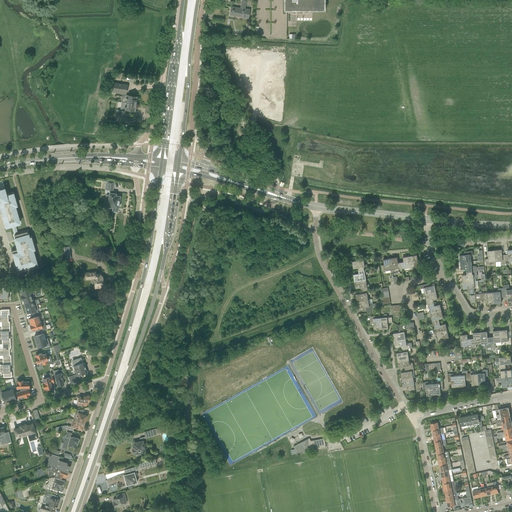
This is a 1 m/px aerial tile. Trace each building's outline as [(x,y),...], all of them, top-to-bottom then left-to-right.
[(241,0),(240,8),(231,7),(229,15),(242,17),(242,18),(248,19),(250,9),(245,9),(246,0),(243,0),(240,0),(241,0)] [(283,0),(283,11),(286,11),(286,28),(287,28),(287,11),(312,11),(325,11),(325,7),(324,0),(283,0)] [(112,91),(122,93),(121,97),(125,97),(124,102),(125,102),(136,104),(137,100),(136,100),(136,99),(136,96),(125,95),(126,93),(127,85),(113,83),(112,91)] [(117,115),(124,116),(125,111),(124,111),(125,110),(134,111),(135,108),(135,107),(136,108),(136,104),(125,102),(124,102),(123,109),(123,110),(118,110),(117,115)] [(118,195),(111,194),(112,191),(114,181),(108,181),(106,190),(110,191),(108,206),(113,207),(112,211),(113,211),(117,212),(119,197),(118,197),(118,195)] [(0,206),(6,227),(12,225),(15,224),(19,223),(14,206),(16,205),(13,194),(6,196),(4,191),(4,189),(0,190),(0,206)] [(18,249),(11,251),(17,273),(21,271),(23,271),(37,267),(32,249),(34,249),(31,238),(29,238),(27,231),(17,234),(15,235),(14,235),(18,249)] [(495,262),(494,250),(487,251),(488,259),(485,259),(485,266),(491,265),(490,262),(495,262)] [(501,250),(494,250),(495,262),(500,261),(500,264),(503,264),(505,264),(505,257),(502,258),(501,250)] [(471,256),(473,256),(472,251),(464,252),(465,255),(459,255),(460,263),(471,261),(471,256)] [(417,255),(410,256),(412,269),(414,269),(413,267),(418,266),(419,267),(422,267),(421,260),(418,260),(417,255)] [(412,269),(410,256),(403,257),(403,262),(401,262),(402,269),(410,268),(410,270),(412,269)] [(397,257),(390,258),(392,272),(393,271),(394,273),(399,272),(399,270),(402,269),(401,262),(398,263),(397,257)] [(392,272),(390,258),(383,260),(384,265),(381,266),(382,273),(385,272),(385,271),(390,270),(390,272),(392,272)] [(364,265),(363,260),(352,262),(353,269),(358,268),(358,271),(365,270),(365,267),(367,267),(366,265),(364,265)] [(471,261),(460,263),(460,270),(466,269),(466,272),(476,271),(477,271),(477,267),(475,266),(471,266),(471,261)] [(365,270),(358,271),(359,274),(353,275),(354,282),(366,280),(365,275),(368,274),(368,272),(366,273),(365,270)] [(466,272),(466,275),(462,275),(462,282),(474,281),(473,276),(477,276),(476,271),(466,272)] [(101,274),(98,274),(98,273),(95,274),(95,272),(86,273),(86,278),(94,277),(95,288),(104,287),(102,276),(101,276),(101,274)] [(367,285),(366,280),(354,282),(356,289),(360,288),(361,291),(367,290),(367,287),(369,286),(369,284),(367,285)] [(474,281),(462,282),(463,289),(469,289),(469,293),(474,293),(474,288),(474,281)] [(423,295),(436,292),(434,285),(429,286),(428,283),(421,285),(422,288),(423,288),(424,293),(423,294),(423,295)] [(19,287),(21,292),(32,289),(31,289),(29,284),(28,284),(19,287)] [(0,286),(0,298),(4,299),(4,298),(7,298),(8,296),(8,297),(9,290),(8,290),(8,287),(10,287),(10,286),(0,286)] [(498,292),(493,292),(494,304),(501,303),(501,295),(503,295),(503,288),(498,288),(498,292)] [(511,300),(511,289),(508,290),(508,288),(503,288),(503,295),(506,294),(507,301),(511,300)] [(21,295),(22,298),(34,294),(32,289),(21,292),(22,295),(21,295)] [(361,294),(356,294),(357,302),(368,300),(367,295),(370,294),(370,292),(368,292),(367,290),(361,291),(361,294)] [(436,292),(423,295),(423,297),(425,296),(427,304),(434,303),(433,300),(438,299),(436,292)] [(486,293),(482,294),(482,300),(487,300),(487,304),(494,304),(493,292),(486,293)] [(23,301),(24,303),(35,299),(34,300),(33,297),(32,295),(34,294),(22,298),(23,301)] [(24,303),(26,308),(34,305),(37,305),(35,299),(24,303)] [(368,300),(357,302),(358,309),(366,307),(366,310),(373,309),(379,308),(379,305),(374,306),(374,304),(369,304),(368,300)] [(434,303),(427,304),(428,307),(429,307),(430,312),(428,313),(428,314),(441,311),(440,304),(434,306),(434,303)] [(32,312),(32,315),(38,313),(37,310),(38,310),(37,305),(34,305),(26,308),(27,313),(32,312)] [(0,314),(0,318),(8,318),(8,315),(9,314),(9,310),(9,309),(0,310),(1,314),(0,314)] [(441,311),(428,314),(429,316),(431,316),(433,324),(439,322),(439,319),(443,318),(441,311)] [(29,323),(30,322),(30,324),(30,325),(40,322),(41,322),(39,316),(38,313),(32,315),(33,318),(29,319),(28,319),(29,323)] [(375,318),(375,316),(370,317),(370,324),(373,324),(374,330),(381,329),(380,318),(375,318)] [(387,317),(380,318),(381,329),(388,328),(388,323),(392,322),(392,317),(387,318),(387,317)] [(0,322),(1,322),(1,327),(9,326),(9,322),(8,322),(8,318),(0,318),(0,322)] [(37,329),(37,332),(43,330),(46,329),(44,321),(41,322),(40,322),(30,325),(32,331),(37,329)] [(413,322),(402,324),(397,325),(398,332),(393,333),(394,340),(405,339),(404,331),(403,330),(410,329),(410,330),(414,329),(413,322)] [(439,322),(433,324),(433,327),(434,326),(435,331),(434,332),(434,334),(447,331),(445,324),(440,325),(439,322)] [(0,335),(9,335),(8,331),(10,331),(9,326),(1,327),(1,331),(0,331),(0,335)] [(35,341),(36,342),(45,339),(47,338),(46,338),(44,333),(43,330),(37,332),(38,335),(34,336),(34,337),(34,338),(35,341)] [(493,339),(490,339),(491,351),(493,351),(494,350),(495,349),(495,348),(495,345),(496,345),(496,342),(501,342),(500,330),(493,331),(493,339)] [(507,330),(500,330),(501,342),(506,341),(506,344),(511,344),(511,338),(508,338),(507,330)] [(447,331),(434,334),(434,335),(436,335),(437,340),(436,340),(437,343),(444,342),(443,339),(449,338),(447,331)] [(481,344),(480,332),(473,333),(473,338),(470,339),(471,346),(471,348),(476,347),(476,344),(481,344)] [(487,332),(480,332),(481,344),(481,345),(484,345),(484,348),(491,347),(491,351),(490,339),(488,339),(487,332)] [(467,334),(460,335),(461,346),(464,346),(464,348),(471,348),(471,346),(470,339),(467,339),(467,334)] [(0,339),(2,339),(2,344),(10,343),(10,338),(9,338),(9,335),(0,335),(0,339)] [(42,346),(43,349),(50,347),(47,338),(45,339),(36,342),(36,343),(35,343),(36,346),(37,346),(37,347),(42,346)] [(405,339),(394,340),(395,347),(401,347),(401,349),(408,348),(412,347),(411,343),(406,343),(405,339)] [(0,347),(0,352),(9,352),(9,348),(10,348),(10,343),(2,344),(2,348),(0,347)] [(408,348),(401,349),(402,352),(396,353),(397,360),(409,358),(408,353),(411,353),(410,351),(408,351),(408,348)] [(0,352),(0,356),(2,356),(2,360),(11,360),(11,355),(9,355),(9,352),(0,352)] [(35,357),(37,363),(41,362),(42,364),(41,365),(52,362),(50,356),(47,357),(45,354),(42,355),(41,353),(35,355),(36,357),(35,357)] [(510,356),(499,357),(495,358),(495,362),(499,361),(499,365),(498,365),(499,368),(505,367),(505,364),(511,364),(510,356)] [(78,381),(77,376),(87,373),(83,362),(82,363),(80,358),(75,360),(76,365),(73,366),(76,374),(68,377),(70,384),(78,381)] [(409,358),(397,360),(399,367),(406,366),(407,369),(413,368),(413,363),(409,363),(409,358)] [(0,368),(10,368),(10,365),(11,365),(11,360),(2,360),(3,365),(0,364),(0,368)] [(505,367),(499,368),(499,371),(500,371),(500,376),(498,376),(499,378),(511,377),(511,369),(506,370),(505,367)] [(0,372),(3,373),(3,377),(12,377),(11,377),(11,372),(10,372),(10,368),(0,368),(0,372)] [(413,368),(407,369),(407,371),(400,373),(402,380),(413,378),(412,373),(414,372),(413,368)] [(61,385),(64,384),(62,379),(65,378),(65,379),(63,370),(57,371),(58,374),(54,375),(58,386),(61,385)] [(463,375),(458,375),(459,387),(466,386),(465,381),(468,380),(467,373),(467,370),(464,371),(464,372),(462,372),(463,375)] [(488,376),(487,370),(482,370),(482,373),(477,374),(478,385),(486,384),(485,376),(488,376)] [(478,385),(477,374),(472,374),(472,371),(470,371),(470,373),(467,373),(468,380),(471,380),(471,386),(478,385)] [(46,389),(52,388),(50,383),(53,382),(53,383),(54,383),(51,373),(45,374),(46,378),(43,379),(44,383),(43,383),(44,389),(46,389)] [(453,376),(452,374),(447,374),(448,382),(451,382),(451,387),(459,387),(458,375),(453,376)] [(499,378),(495,378),(495,380),(497,382),(501,381),(501,388),(507,387),(507,384),(511,383),(511,376),(511,377),(499,378)] [(414,385),(413,378),(402,380),(403,387),(407,386),(408,391),(414,389),(414,385)] [(15,388),(17,393),(18,398),(24,396),(24,397),(30,395),(29,395),(30,395),(28,389),(27,389),(27,388),(29,388),(29,381),(23,382),(23,381),(17,381),(17,382),(16,382),(17,388),(16,388),(16,387),(15,388)] [(442,381),(437,381),(437,383),(432,384),(433,395),(441,394),(440,389),(443,389),(442,381)] [(433,395),(432,384),(427,384),(427,382),(422,382),(422,385),(423,390),(426,390),(426,396),(433,395)] [(0,387),(0,399),(0,398),(3,398),(4,402),(5,402),(9,401),(10,400),(7,391),(1,393),(0,387)] [(12,389),(7,391),(10,400),(11,400),(14,399),(15,399),(14,394),(17,393),(15,388),(12,389)] [(76,405),(78,405),(82,406),(82,404),(86,405),(86,400),(89,400),(89,395),(87,395),(87,396),(80,396),(80,397),(78,397),(77,397),(76,405)] [(495,410),(492,411),(494,418),(497,417),(501,416),(509,415),(508,409),(507,408),(495,410)] [(76,410),(73,419),(84,423),(86,418),(87,415),(82,414),(84,409),(79,409),(76,410)] [(481,421),(480,417),(478,417),(477,414),(471,415),(473,424),(479,422),(480,428),(481,432),(483,431),(482,426),(481,421)] [(473,424),(471,415),(465,416),(467,425),(468,427),(474,426),(473,424)] [(509,415),(501,416),(501,420),(496,421),(496,424),(511,421),(509,415)] [(70,426),(67,425),(66,428),(72,430),(74,427),(82,429),(82,427),(83,428),(84,423),(73,419),(71,425),(70,426)] [(22,428),(15,430),(18,438),(28,435),(29,436),(29,438),(37,436),(36,433),(34,425),(27,427),(27,425),(21,427),(22,428)] [(511,426),(511,427),(503,429),(504,432),(497,433),(498,436),(499,436),(511,432),(511,426)] [(439,428),(432,430),(433,436),(442,434),(444,433),(443,427),(439,428)] [(155,428),(148,430),(144,431),(145,436),(154,433),(154,431),(156,430),(155,428)] [(64,441),(62,448),(67,450),(68,445),(76,447),(78,438),(70,436),(71,433),(67,432),(66,434),(65,434),(65,437),(64,441)] [(511,432),(499,436),(499,438),(505,437),(505,440),(506,440),(511,438),(511,432)] [(443,437),(442,434),(433,436),(434,442),(445,439),(444,436),(443,437)] [(324,438),(310,441),(309,438),(293,446),(294,449),(296,453),(325,448),(324,438)] [(507,444),(501,445),(499,446),(499,449),(502,448),(511,446),(511,438),(506,440),(507,444)] [(445,439),(434,442),(435,448),(442,446),(446,445),(446,442),(445,439)] [(145,451),(144,445),(143,440),(132,443),(133,448),(132,448),(133,453),(134,453),(136,453),(137,456),(141,455),(140,452),(145,451)] [(438,460),(445,458),(444,455),(448,454),(448,451),(444,452),(437,454),(438,460)] [(51,453),(47,466),(50,467),(52,467),(60,469),(60,470),(68,472),(70,466),(66,465),(67,462),(68,463),(68,462),(62,460),(63,457),(51,453)] [(445,458),(438,460),(439,466),(446,464),(450,463),(449,457),(445,458)] [(155,459),(137,463),(137,466),(138,468),(156,464),(155,459)] [(446,464),(439,466),(440,471),(447,470),(451,469),(452,469),(450,463),(446,464)] [(49,471),(49,473),(49,475),(51,476),(53,475),(55,475),(55,476),(62,478),(62,477),(65,478),(65,476),(66,476),(68,472),(60,470),(60,469),(52,467),(51,469),(51,470),(50,471),(49,471)] [(125,474),(124,475),(126,482),(125,483),(125,484),(126,484),(126,485),(131,483),(136,482),(135,476),(136,476),(137,475),(137,474),(137,473),(136,472),(135,472),(134,472),(133,467),(124,469),(125,474)] [(447,470),(440,471),(442,477),(449,476),(452,475),(451,469),(447,470)] [(511,475),(501,476),(501,477),(502,480),(511,478),(511,481),(511,472),(511,475),(511,476),(511,475)] [(45,484),(44,487),(55,491),(56,488),(58,489),(59,486),(63,488),(64,484),(65,484),(65,482),(65,480),(54,476),(49,478),(48,483),(45,484)] [(450,482),(443,483),(444,489),(456,487),(455,481),(450,482)] [(493,482),(490,483),(492,494),(498,492),(497,489),(500,489),(501,488),(500,485),(498,485),(494,486),(493,482)] [(22,489),(21,489),(23,493),(24,496),(24,497),(27,496),(25,492),(29,490),(30,486),(22,489)] [(479,489),(478,487),(478,486),(472,488),(473,491),(474,498),(480,496),(479,489)] [(456,487),(444,489),(445,495),(457,493),(456,490),(456,487)] [(0,510),(0,511),(0,510),(0,511),(4,511),(9,510),(0,492),(0,510)] [(53,511),(55,508),(56,508),(56,507),(57,507),(57,506),(57,505),(59,500),(57,499),(58,496),(49,493),(47,494),(45,501),(47,501),(46,505),(42,504),(40,510),(46,511),(53,511)] [(125,493),(121,493),(117,494),(117,498),(113,499),(114,501),(113,501),(114,507),(118,506),(118,507),(122,506),(122,505),(125,504),(124,499),(126,499),(125,493)] [(457,496),(457,493),(445,495),(447,501),(454,500),(458,499),(458,496),(457,496)] [(454,500),(447,501),(447,504),(446,504),(447,507),(448,507),(459,505),(458,502),(460,502),(460,499),(458,499),(454,500)]
